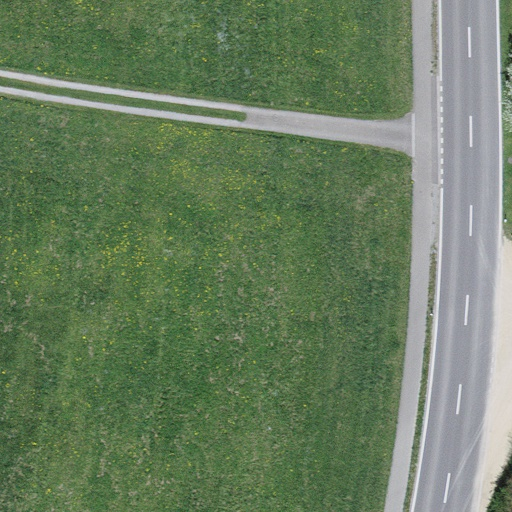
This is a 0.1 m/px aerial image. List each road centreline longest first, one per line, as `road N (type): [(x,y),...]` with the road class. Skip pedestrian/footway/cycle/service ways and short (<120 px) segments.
road 1 (secondary): [(443,511),(463,365),(468,0)]
road 2 (track): [(0,80),(240,118),(471,138)]
